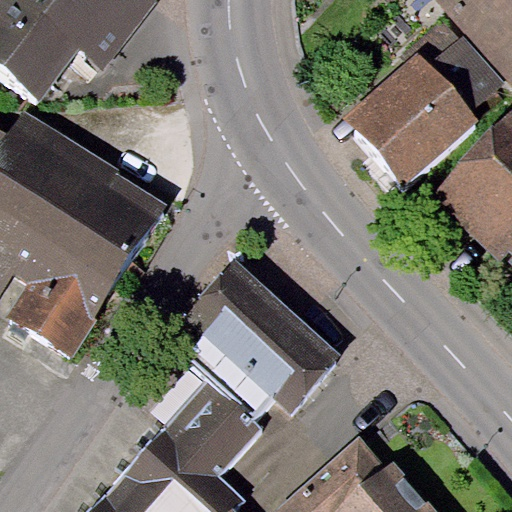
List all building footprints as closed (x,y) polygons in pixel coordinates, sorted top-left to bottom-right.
[(137,0),(3,0),(3,1),(9,5),(0,17),(0,84),(28,106),(69,52),(88,66),(137,0)] [(511,0),(429,0),(511,92),(511,0)] [(464,120),(501,87),(457,39),(420,73),(464,120)] [(337,132),(398,195),(471,126),(464,120),(420,73),(409,62),(337,132)] [(119,170),(24,109),(8,134),(0,129),(0,315),(69,360),(95,319),(92,317),(166,203),(118,173),(119,170)] [(511,251),(511,130),(501,121),(442,189),(511,251)] [(285,321),(231,272),(185,321),(205,339),(181,366),(204,387),(215,397),(285,321)] [(215,397),(250,429),(271,406),(286,420),(335,367),(285,321),(215,397)] [(219,481),(259,437),(250,429),(215,397),(204,387),(90,511),(228,511),(240,500),(219,481)] [(415,511),(358,445),(280,511),(415,511)]
